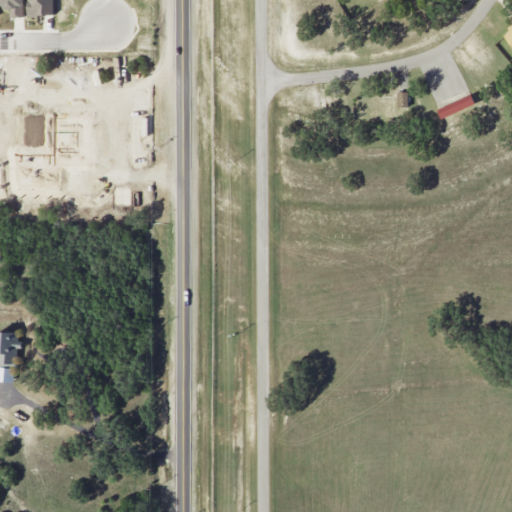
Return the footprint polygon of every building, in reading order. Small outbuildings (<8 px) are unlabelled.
[(24,17),(24,0),(0,0),(0,7),(11,7),(11,17),(24,17)] [(53,0),(28,0),(28,16),(53,16),(53,0)] [(511,25),(502,33),(511,45),(511,25)] [(408,92),(397,92),(397,107),(408,107),(408,92)] [(475,106),(472,96),(438,107),(441,117),(475,106)] [(0,330),(0,366),(17,368),(18,359),(17,358),(17,348),(22,348),(22,341),(18,341),(19,332),(0,330)]
